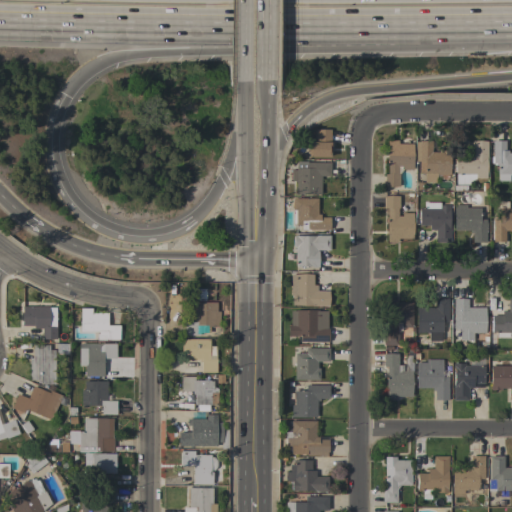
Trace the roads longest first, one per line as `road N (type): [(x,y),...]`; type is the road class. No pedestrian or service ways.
road 1 (motorway): [(0,25),(511,32)]
road 2 (residential): [(366,124),(360,511)]
road 3 (motorway): [(65,94),(114,58),(400,35)]
road 4 (motorway): [(268,158),(319,101),(511,76)]
road 5 (secondary): [(258,260),(255,497)]
road 6 (motorway): [(179,228),(129,236),(84,213),(56,166),(54,132),(65,94)]
road 7 (residential): [(145,511),(148,305)]
road 8 (secondary): [(258,260),(269,80)]
road 9 (secondary): [(246,82),(247,199),(258,260)]
road 10 (residential): [(0,246),(60,286),(148,305)]
road 11 (residential): [(362,427),(511,427)]
road 12 (residential): [(366,124),(511,122)]
road 13 (residential): [(366,271),(511,271)]
road 14 (motorway): [(246,107),(218,186),(193,219)]
